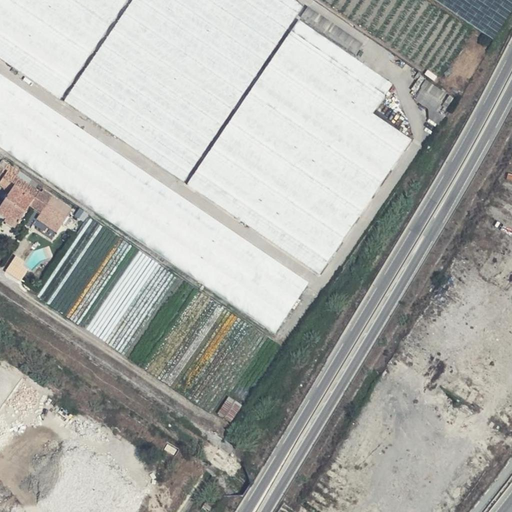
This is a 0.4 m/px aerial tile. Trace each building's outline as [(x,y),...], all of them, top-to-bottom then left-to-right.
[(0,0),(0,60),(61,100),(125,0),(0,0)] [(299,0),(133,0),(68,101),(189,178),(303,2),(299,0)] [(511,0),(431,0),(492,41),(511,10),(511,0)] [(305,15),(348,44),(359,50),(365,41),(355,35),(311,6),(305,15)] [(301,20),(191,187),(326,273),(360,222),(381,189),(414,137),(375,112),(396,81),(347,49),(301,20)] [(310,281),(0,74),(0,151),(275,334),(310,281)] [(435,111),(448,94),(428,80),(415,98),(435,111)] [(0,168),(3,171),(6,172),(9,167),(3,163),(0,168)] [(6,172),(36,192),(39,188),(9,167),(6,172)] [(36,192),(6,172),(3,171),(0,175),(0,178),(11,186),(7,192),(0,203),(0,208),(8,214),(3,220),(0,218),(0,221),(11,230),(26,207),(28,203),(41,211),(51,197),(42,191),(39,194),(36,192)] [(0,188),(7,192),(11,186),(0,178),(0,188)] [(70,210),(51,197),(41,211),(28,203),(26,207),(58,228),(70,210)] [(0,217),(0,218),(3,220),(8,214),(0,208),(0,217)] [(6,271),(20,281),(31,267),(17,257),(6,271)] [(219,412),(232,421),(242,405),(230,396),(219,412)]
